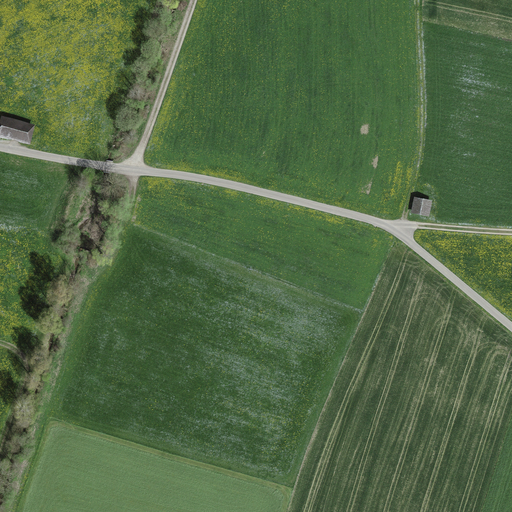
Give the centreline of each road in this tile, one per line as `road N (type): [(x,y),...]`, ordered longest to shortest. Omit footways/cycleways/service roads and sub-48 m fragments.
road 1 (unclassified): [(511,326),(399,226),(218,183),(0,145)]
road 2 (track): [(416,23),(419,162),(399,226),(511,233)]
road 3 (track): [(192,0),(131,170)]
